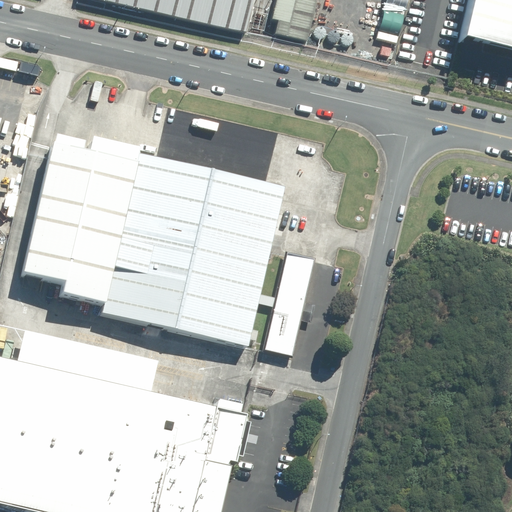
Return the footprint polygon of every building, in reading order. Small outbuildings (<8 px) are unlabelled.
[(93,0),(242,36),(250,0),(93,0)] [(313,0),(274,0),(270,22),(276,23),(273,38),(305,44),(313,0)] [(346,0),(335,49),(368,57),(380,5),(359,0),(346,0)] [(407,0),(386,0),(384,10),(404,14),(407,0)] [(511,0),(460,0),(451,40),(511,54),(511,0)] [(101,306),(133,158),(49,140),(19,276),(64,286),(62,298),(101,306)] [(248,349),(282,190),(135,158),(100,318),(248,349)] [(312,260),(284,254),(263,353),(291,359),(312,260)] [(16,366),(0,362),(0,508),(16,511),(191,511),(214,409),(149,395),(155,364),(22,336),(16,366)]
